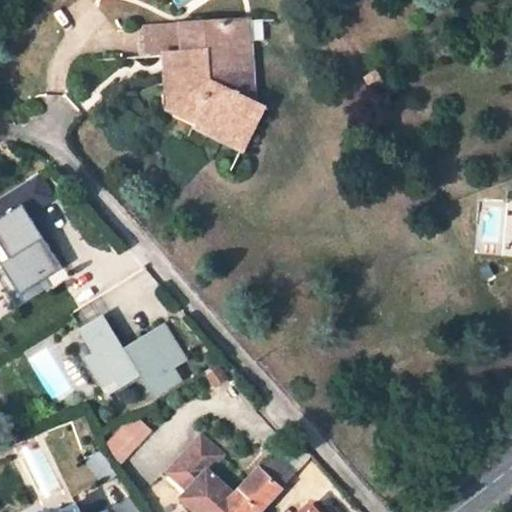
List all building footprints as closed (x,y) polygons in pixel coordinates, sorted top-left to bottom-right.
[(247,54),(245,20),(146,27),(147,52),(162,51),(176,50),(177,95),(201,107),(192,125),(222,138),(223,135),(243,144),(263,103),(250,97),(228,87),(227,56),(247,54)] [(146,27),(138,28),(140,52),(147,52),(146,27)] [(162,51),(166,111),(192,125),(201,107),(177,95),(176,50),(162,51)] [(250,97),(247,54),(227,56),(228,87),(250,97)] [(384,85),(376,72),(365,79),(372,91),(384,85)] [(27,183),(0,199),(0,270),(17,298),(51,277),(26,236),(24,234),(20,235),(14,225),(24,219),(42,207),(27,183)] [(33,232),(24,219),(14,225),(20,235),(24,234),(26,236),(33,232)] [(55,283),(51,277),(17,298),(0,270),(0,284),(15,308),(55,283)] [(101,320),(80,333),(94,357),(85,361),(105,394),(138,375),(152,397),(176,383),(168,370),(181,362),(162,330),(121,354),(101,320)] [(105,447),(121,463),(153,432),(136,415),(105,447)] [(258,511),(310,457),(290,439),(234,497),(208,472),(223,456),(203,436),(183,457),(203,476),(190,490),(183,497),(198,511),(258,511)] [(102,450),(88,460),(105,485),(120,475),(102,450)] [(183,457),(170,471),(190,490),(203,476),(183,457)] [(324,511),(317,503),(312,507),(316,511),(324,511)]
